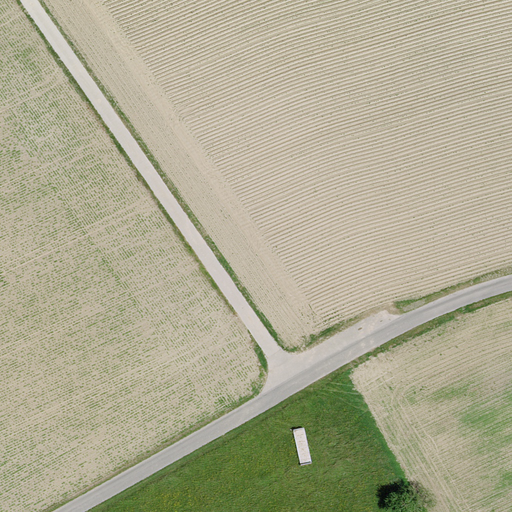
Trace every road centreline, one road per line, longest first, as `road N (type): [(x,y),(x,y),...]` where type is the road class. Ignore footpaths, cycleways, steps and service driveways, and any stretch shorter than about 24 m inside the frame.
road 1 (unclassified): [(60,511),(418,313),(511,281)]
road 2 (track): [(29,0),(290,382)]
